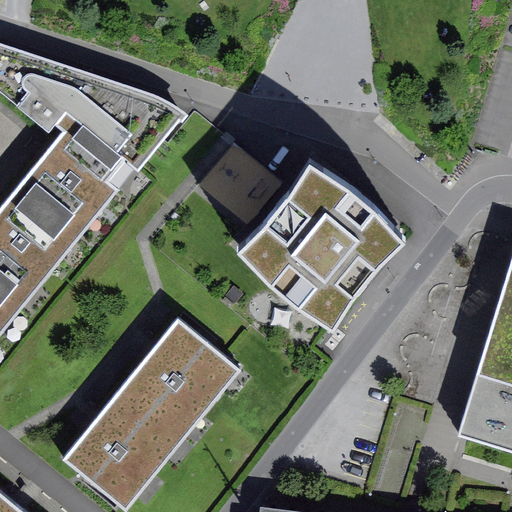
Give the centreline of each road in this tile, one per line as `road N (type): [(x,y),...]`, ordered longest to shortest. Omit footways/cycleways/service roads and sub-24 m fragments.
road 1 (residential): [(463,213),(382,147),(0,26)]
road 2 (residential): [(463,213),(233,511)]
